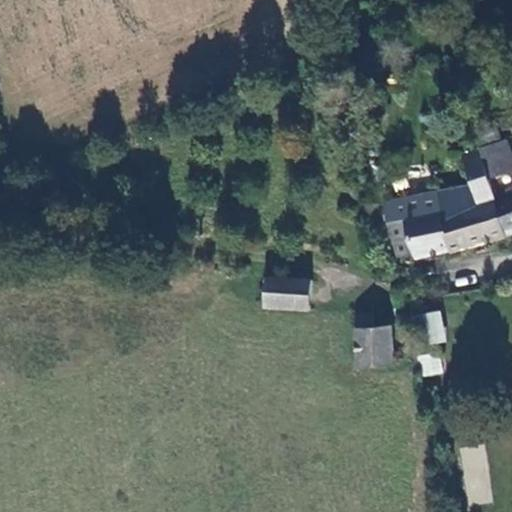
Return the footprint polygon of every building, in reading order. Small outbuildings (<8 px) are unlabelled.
[(500,125),(483,129),(485,145),(493,176),(511,169),(511,144),(510,139),(504,140),(500,125)] [(481,245),(502,239),(492,197),(497,195),(493,176),(485,145),(469,150),(483,202),(439,212),(434,193),(391,207),(400,248),(413,246),(418,260),(481,245)] [(511,191),(497,195),(492,197),(502,239),(511,235),(511,191)] [(311,284),(269,281),(267,308),(310,310),(311,284)] [(444,314),(414,319),(419,349),(449,343),(444,314)] [(374,317),(360,316),(359,366),(390,367),(390,327),(374,326),(374,317)] [(444,372),(439,353),(418,358),(423,377),(444,372)] [(483,441),(458,445),(467,505),(492,501),(483,441)]
